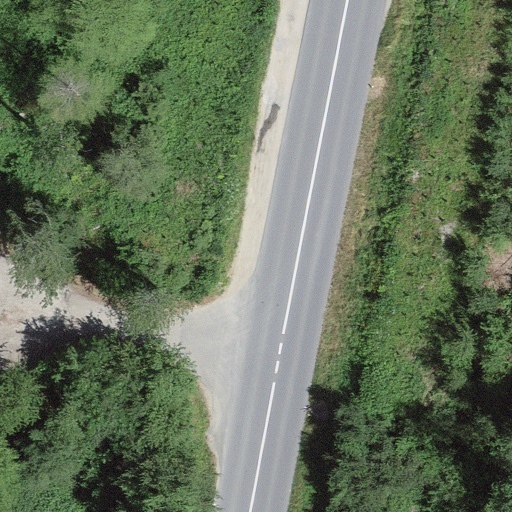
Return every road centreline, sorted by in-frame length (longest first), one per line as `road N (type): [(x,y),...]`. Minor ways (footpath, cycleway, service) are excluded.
road 1 (secondary): [(252,511),(343,0)]
road 2 (track): [(0,323),(68,320),(279,350)]
